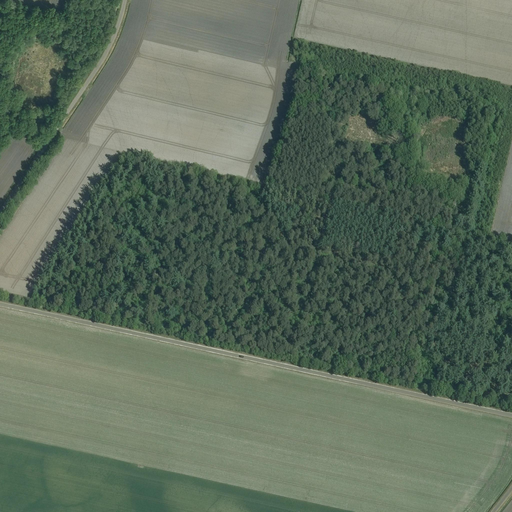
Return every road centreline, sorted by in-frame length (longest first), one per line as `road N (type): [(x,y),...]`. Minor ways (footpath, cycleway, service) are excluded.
road 1 (unclassified): [(511,415),(0,304)]
road 2 (unclassified): [(0,213),(101,61),(124,0)]
